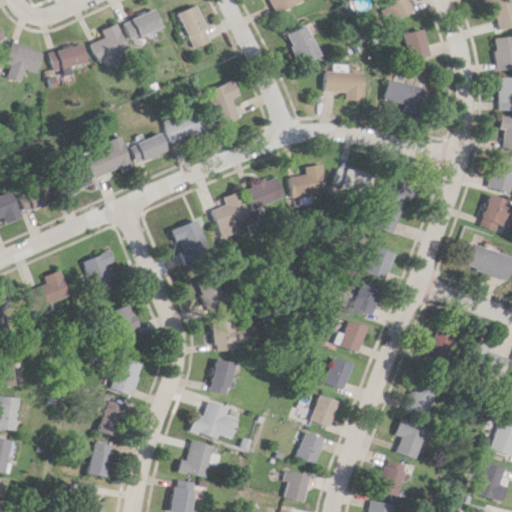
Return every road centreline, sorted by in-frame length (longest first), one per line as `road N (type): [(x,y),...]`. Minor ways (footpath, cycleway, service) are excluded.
road 1 (residential): [(333,511),(450,155),(459,41),(447,0)]
road 2 (residential): [(0,256),(282,132),(315,129),(450,155)]
road 3 (residential): [(136,511),(176,341),(119,206)]
road 4 (residential): [(282,132),(227,0)]
